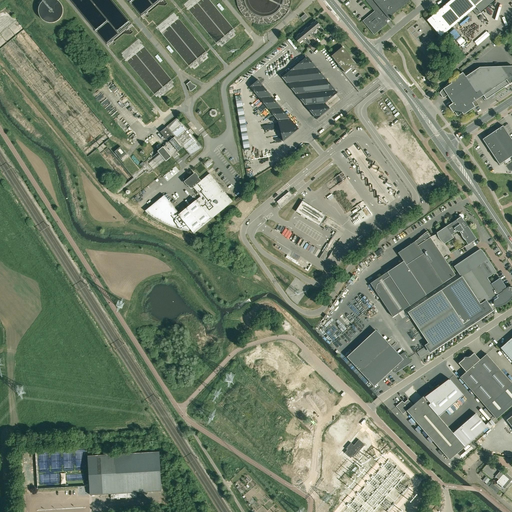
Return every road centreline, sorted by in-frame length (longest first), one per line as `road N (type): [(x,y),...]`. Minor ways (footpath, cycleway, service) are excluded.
road 1 (unclassified): [(369,410),(511,311)]
road 2 (unclassified): [(445,511),(444,485),(370,422),(369,410)]
